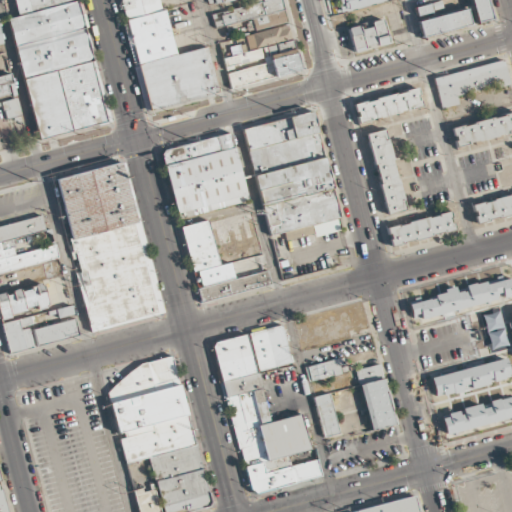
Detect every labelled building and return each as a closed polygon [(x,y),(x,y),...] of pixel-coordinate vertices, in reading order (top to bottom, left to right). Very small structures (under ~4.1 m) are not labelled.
[(75,0),(79,0),(87,26),(84,27),(16,46),(8,19),(18,16),(75,0)] [(13,0),(75,0),(18,16),(13,0)] [(158,0),(120,0),(125,17),(161,8),(158,0)] [(286,23),(280,0),(212,0),(213,5),(236,0),(247,0),(249,6),(211,14),(214,27),(251,19),(254,30),(286,23)] [(385,1),(384,0),(336,0),(340,13),(385,1)] [(476,22),(469,0),(486,0),(491,18),(476,22)] [(433,11),(431,3),(440,1),(442,8),(433,11)] [(416,16),(414,8),(428,4),(430,12),(416,16)] [(421,38),(417,22),(465,9),(469,25),(421,38)] [(126,20),(164,10),(176,54),(138,64),(126,20)] [(371,22),(382,19),(388,43),(377,46),(372,26),(371,22)] [(248,50),(291,39),(287,25),(244,36),(248,50)] [(353,52),(347,28),(359,25),(360,29),(365,49),(353,52)] [(365,49),(360,29),(372,26),(377,46),(365,49)] [(16,46),(84,27),(93,61),(24,79),(16,46)] [(300,72),(293,40),(249,50),(247,44),(230,49),(232,57),(223,59),(230,88),(300,72)] [(150,111),(137,65),(138,64),(176,54),(206,46),(219,91),(150,111)] [(432,78),(502,60),(508,84),(456,98),(458,104),(440,109),(439,103),(432,78)] [(24,79),(93,61),(109,121),(40,139),(24,79)] [(0,77),(0,97),(15,94),(10,75),(0,77)] [(356,111),(354,112),(353,104),(364,101),(364,102),(374,100),(374,99),(394,93),(395,94),(404,92),(404,91),(416,88),(419,96),(417,96),(418,100),(419,99),(421,107),(409,111),(409,110),(399,112),(400,113),(379,119),(378,118),(369,120),(369,121),(358,124),(356,117),(357,116),(356,111)] [(21,115),(16,98),(1,102),(5,119),(21,115)] [(317,133),(248,151),(243,130),(311,112),(317,133)] [(454,135),(452,135),(450,128),(462,125),(462,126),(471,124),(471,123),(492,117),(492,118),(502,116),(502,115),(511,112),(511,132),(507,134),(506,134),(497,136),(497,137),(476,142),(476,141),(466,144),(467,145),(455,148),(453,141),(455,140),(454,135)] [(365,134),(383,129),(405,211),(386,216),(365,134)] [(255,176),(248,151),(317,133),(324,158),(255,176)] [(247,202),(230,134),(161,150),(177,219),(247,202)] [(332,188),(263,206),(255,176),(324,158),(332,188)] [(51,181),(120,162),(136,222),(67,241),(51,181)] [(270,235),(263,206),(332,188),(339,217),(270,235)] [(474,212),(472,212),(470,204),(482,202),(482,203),(492,200),(491,199),(511,194),(511,215),(496,219),(496,218),(487,220),(487,222),(475,225),(474,217),(475,217),(474,212)] [(389,235),(387,235),(386,228),(397,225),(397,226),(407,223),(407,222),(427,217),(428,218),(437,215),(449,211),(452,219),(450,220),(451,223),(452,223),(454,231),(442,234),(442,233),(432,236),(433,237),(412,242),(411,241),(402,244),(402,245),(391,248),(389,240),(390,240),(389,235)] [(0,242),(0,226),(40,216),(44,231),(10,240),(0,242)] [(272,285),(268,269),(235,277),(231,262),(219,265),(208,220),(181,226),(200,302),(272,285)] [(136,222),(161,312),(91,330),(67,241),(136,222)] [(14,255),(0,258),(0,242),(10,240),(14,255)] [(0,271),(0,258),(14,255),(54,245),(57,257),(0,271)] [(511,295),(511,274),(408,301),(413,321),(511,295)] [(0,294),(0,317),(0,318),(37,309),(37,310),(49,307),(44,285),(5,293),(0,294)] [(3,322),(7,352),(35,349),(31,318),(3,322)] [(79,334),(38,346),(33,330),(74,318),(79,334)] [(248,333),(258,371),(290,363),(281,325),(248,333)] [(214,342),(247,494),(321,478),(317,460),(290,466),(288,454),(308,450),(301,415),(267,422),(248,335),(214,342)] [(436,398),(511,378),(505,356),(430,377),(436,398)] [(343,372),(339,358),(304,368),(308,383),(343,372)] [(150,458),(160,511),(185,511),(207,508),(177,361),(104,376),(116,437),(119,436),(125,463),(150,458)] [(355,370),(372,431),(396,424),(379,363),(355,370)] [(322,437),(337,434),(330,394),(315,396),(322,437)] [(511,396),(439,416),(445,438),(511,419),(511,396)] [(160,511),(154,489),(143,493),(142,488),(132,491),(138,511),(160,511)] [(353,511),(412,496),(416,511),(353,511)]
